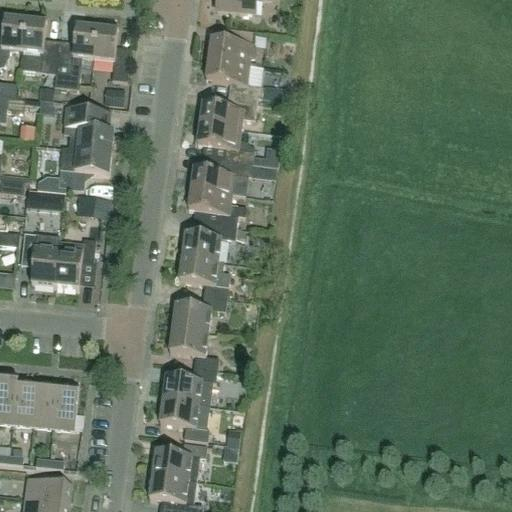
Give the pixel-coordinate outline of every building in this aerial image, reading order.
[(217,0),(216,16),(254,19),(256,2),(272,4),(272,0),(217,0)] [(21,56),(25,20),(4,18),(1,45),(0,45),(0,72),(3,71),(9,59),(9,55),(21,56)] [(25,20),(21,56),(19,75),(55,79),(58,52),(43,50),(46,23),(25,20)] [(58,52),(55,79),(53,92),(78,95),(81,63),(93,64),(97,28),(76,26),(73,53),(58,52)] [(97,28),(93,64),(113,66),(111,85),(126,87),(130,60),(114,58),(118,30),(97,28)] [(211,44),(208,64),(249,70),(249,63),(255,64),(256,53),(251,53),(251,49),(252,49),(253,37),(252,36),(225,33),(223,45),(211,44)] [(249,70),(208,64),(205,85),(233,89),(232,100),(256,104),(260,104),(262,92),(246,90),(249,70)] [(130,86),(132,101),(146,98),(144,84),(130,86)] [(256,104),(232,100),(230,112),(202,108),(199,129),(240,134),(241,124),(253,125),(256,104)] [(65,113),(63,140),(69,140),(68,154),(76,154),(111,158),(113,136),(108,135),(110,117),(90,115),(65,113)] [(17,124),(17,136),(30,137),(30,124),(17,124)] [(240,134),(199,129),(196,150),(225,153),(223,165),(252,169),(254,152),(251,152),(243,145),(238,145),(240,134)] [(60,166),(59,175),(108,180),(111,158),(76,154),(68,154),(61,153),(60,166)] [(193,173),(190,194),(231,199),(245,201),(247,182),(250,182),(252,169),(223,165),(221,177),(199,174),(193,173)] [(0,186),(0,197),(23,200),(24,187),(0,185),(0,186)] [(231,199),(190,194),(188,215),(213,218),(212,230),(236,233),(237,221),(244,222),(246,212),(230,210),(231,199)] [(40,196),(27,195),(25,213),(38,214),(40,196)] [(100,204),(87,202),(85,218),(98,220),(100,204)] [(236,233),(212,230),(210,242),(185,238),(181,262),(217,267),(220,244),(234,246),(236,233)] [(0,237),(0,249),(17,252),(19,239),(0,237)] [(59,242),(36,239),(24,238),(21,262),(33,263),(30,289),(54,292),(59,242)] [(59,242),(54,292),(78,294),(81,268),(93,269),(95,246),(83,244),(82,249),(59,247),(60,242),(59,242)] [(217,267),(181,262),(178,286),(204,289),(202,301),(226,304),(230,279),(222,278),(223,268),(217,267)] [(226,304),(202,301),(201,313),(175,310),(172,334),(208,338),(211,315),(225,317),(226,304)] [(208,338),(172,334),(169,357),(194,361),(193,373),(217,376),(218,363),(204,362),(208,338)] [(165,381),(162,405),(198,410),(209,411),(212,388),(215,388),(217,376),(193,373),(191,385),(165,381)] [(0,382),(0,427),(12,429),(16,384),(0,382)] [(16,384),(12,429),(32,431),(37,386),(16,384)] [(57,388),(37,386),(32,431),(52,433),(57,388)] [(57,388),(52,433),(73,435),(78,390),(57,388)] [(162,405),(159,429),(185,432),(183,444),(207,447),(209,435),(206,435),(209,411),(198,410),(162,405)] [(196,486),(199,463),(205,464),(206,451),(183,448),(181,460),(155,456),(152,480),(196,486)] [(0,458),(0,467),(8,469),(9,460),(0,458)] [(23,461),(9,460),(8,469),(22,470),(23,461)] [(36,463),(35,472),(48,473),(49,464),(36,463)] [(49,464),(48,473),(63,474),(63,465),(49,464)] [(149,504),(175,508),(174,511),(202,511),(203,511),(193,510),(196,486),(152,480),(149,504)] [(24,505),(68,511),(71,489),(27,484),(24,505)]
